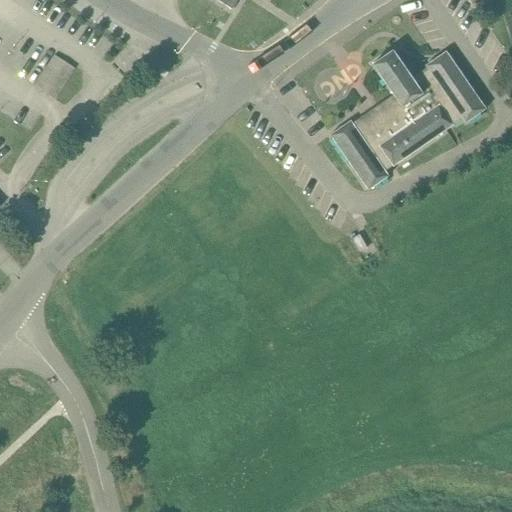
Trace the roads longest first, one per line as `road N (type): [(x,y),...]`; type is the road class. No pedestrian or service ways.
road 1 (unclassified): [(6,320),(76,237),(242,83),(371,0)]
road 2 (unclassified): [(110,511),(73,395),(6,320)]
road 3 (track): [(511,487),(390,482),(327,511)]
